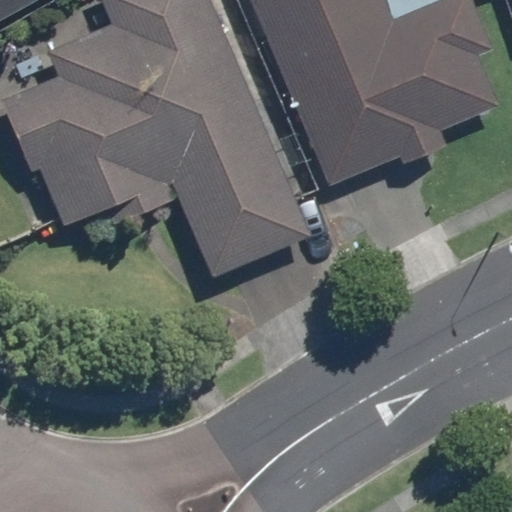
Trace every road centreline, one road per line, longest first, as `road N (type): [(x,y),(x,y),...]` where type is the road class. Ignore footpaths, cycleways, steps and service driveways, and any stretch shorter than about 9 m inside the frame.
road 1 (residential): [(299,432),(511,313)]
road 2 (residential): [(112,477),(299,432)]
